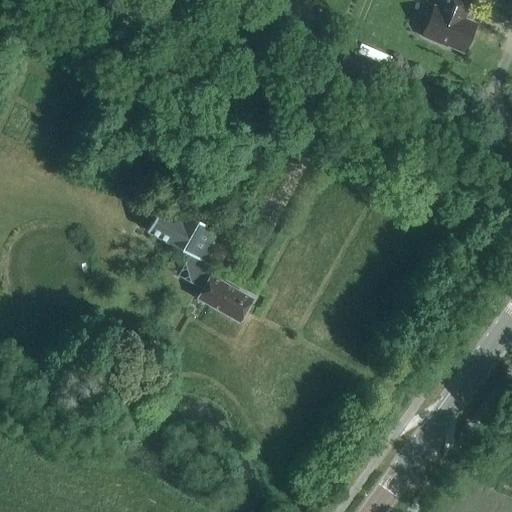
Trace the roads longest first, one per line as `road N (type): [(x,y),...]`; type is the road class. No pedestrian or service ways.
road 1 (track): [(460,159),(75,0)]
road 2 (secondary): [(374,511),(511,320)]
